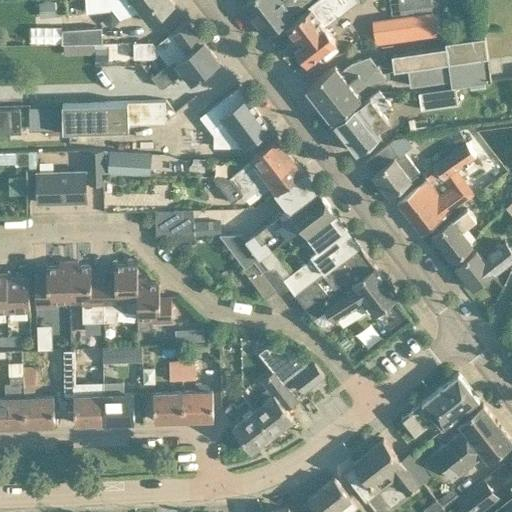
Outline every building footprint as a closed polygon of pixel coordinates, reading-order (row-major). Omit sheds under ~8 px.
[(150,22),(159,15),(175,2),(172,0),(85,0),(86,11),(109,8),(112,6),(121,18),(138,12),(140,9),(150,22)] [(248,0),(243,5),(266,34),(310,0),(248,0)] [(303,14),(287,26),(300,43),(296,46),(308,61),(324,49),(336,39),(326,25),(359,0),(358,0),(315,0),(309,5),(312,8),(303,14)] [(431,0),(389,0),(392,15),(433,9),(431,0)] [(373,22),(376,42),(436,33),(433,14),(373,22)] [(152,41),(133,41),(133,52),(134,56),(153,56),(160,51),(169,62),(174,58),(176,60),(203,39),(187,19),(174,29),(155,45),(152,41)] [(61,27),(62,42),(102,41),(101,25),(61,27)] [(449,60),(450,61),(489,56),(486,32),(447,38),(448,44),(392,52),(394,68),(449,60)] [(191,82),(219,59),(204,40),(177,61),(176,60),(174,58),(169,62),(151,76),(159,86),(163,87),(183,72),(191,82)] [(106,49),(95,49),(95,61),(106,61),(106,49)] [(307,87),(319,103),(360,72),(377,64),(369,54),(350,61),(340,69),(335,64),(307,87)] [(453,84),(492,78),(489,56),(450,61),(408,67),(411,84),(452,78),(453,84)] [(319,103),(333,120),(362,97),(356,91),(367,82),(386,75),(377,64),(360,72),(319,103)] [(244,146),(254,139),(270,127),(239,87),(215,106),(213,104),(181,128),(181,129),(173,133),(178,144),(194,145),(195,146),(226,122),(244,146)] [(422,108),(458,103),(456,87),(420,92),(422,108)] [(357,151),(373,139),(381,133),(378,129),(389,120),(382,111),(391,104),(379,88),(335,123),(357,151)] [(62,102),(62,104),(30,106),(31,127),(63,125),(63,130),(129,128),(129,122),(165,121),(176,112),(166,99),(132,100),(92,101),(62,102)] [(0,132),(21,132),(20,107),(0,108),(0,132)] [(459,131),(453,135),(459,144),(465,139),(459,131)] [(254,182),(291,154),(277,136),(251,157),(252,158),(229,176),(228,176),(229,177),(239,190),(251,181),(251,182),(253,181),(254,182)] [(364,161),(391,194),(421,171),(405,151),(412,145),(405,136),(394,138),(364,161)] [(460,143),(434,162),(435,163),(422,172),(426,178),(397,201),(422,232),(438,220),(474,192),(466,182),(456,168),(476,154),(465,139),(465,140),(460,143)] [(489,144),(476,153),(492,177),(506,168),(489,144)] [(108,171),(107,148),(89,149),(90,183),(104,182),(103,171),(108,171)] [(36,149),(15,150),(16,164),(28,163),(29,169),(37,168),(36,149)] [(152,152),(109,150),(108,172),(151,174),(152,152)] [(231,201),(242,194),(246,199),(257,190),(260,194),(272,185),(277,191),(304,171),(291,154),(254,182),(253,181),(251,182),(251,181),(239,190),(229,177),(213,176),(231,201)] [(37,172),(38,201),(86,200),(85,170),(37,172)] [(259,256),(271,247),(278,257),(284,253),(277,243),(293,231),(300,240),(336,213),(326,200),(310,179),(282,201),(287,207),(246,238),(245,239),(259,256)] [(452,259),(467,247),(473,242),(471,240),(475,236),(466,225),(476,217),(467,206),(432,234),(452,259)] [(194,209),(175,209),(155,210),(156,235),(176,234),(194,234),(194,222),(194,209)] [(295,292),(359,243),(336,213),(300,240),(312,256),(289,273),(278,257),(271,247),(259,256),(244,268),(249,275),(248,275),(265,297),(276,289),(279,293),(290,286),(295,292)] [(220,221),(194,222),(194,234),(220,234),(221,234),(220,221)] [(364,294),(385,277),(359,243),(295,292),(311,314),(333,299),(318,278),(324,274),(340,294),(356,283),(364,294)] [(511,257),(511,249),(507,243),(486,259),(477,248),(456,265),(474,288),(511,257)] [(103,303),(104,319),(117,319),(118,309),(137,311),(137,297),(137,277),(138,277),(137,258),(127,258),(127,263),(115,264),(115,278),(103,278),(103,303)] [(70,299),(69,260),(59,260),(59,265),(47,266),(47,274),(35,274),(36,306),(57,305),(57,299),(70,299)] [(103,303),(103,278),(91,278),(91,264),(78,265),(78,260),(69,260),(70,299),(83,299),(83,320),(104,319),(103,303)] [(7,272),(0,272),(0,311),(8,311),(7,277),(7,272)] [(29,277),(7,277),(8,311),(30,310),(29,297),(29,277)] [(152,321),(172,320),(172,295),(160,295),(159,282),(147,282),(147,277),(138,277),(137,277),(137,297),(137,311),(138,328),(152,328),(152,321)] [(333,299),(311,314),(313,318),(326,308),(334,319),(363,300),(373,313),(379,308),(384,314),(398,304),(393,297),(398,294),(385,277),(364,294),(356,283),(340,294),(333,299)] [(37,323),(38,347),(52,347),(51,323),(37,323)] [(0,326),(0,344),(9,344),(9,335),(8,326),(0,326)] [(204,339),(203,326),(186,327),(187,340),(204,339)] [(9,335),(9,344),(22,344),(22,335),(9,335)] [(122,346),(102,346),(103,361),(122,361),(122,346)] [(253,409),(272,433),(293,417),(285,407),(296,398),(283,381),(308,361),(287,348),(268,362),(274,370),(262,379),(267,386),(259,393),(265,400),(254,408),(253,409)] [(182,359),(183,377),(196,376),(195,358),(182,359)] [(168,359),(169,377),(183,377),(182,359),(168,359)] [(89,380),(94,380),(103,380),(102,361),(89,362),(89,380)] [(324,374),(315,362),(294,378),(303,390),(324,374)] [(23,373),(23,365),(22,365),(23,373),(10,374),(10,380),(4,380),(5,396),(0,395),(0,424),(24,423),(24,395),(23,382),(23,373)] [(36,365),(23,365),(23,373),(23,382),(34,382),(36,382),(36,365)] [(432,420),(441,432),(480,399),(459,372),(401,416),(415,434),(432,420)] [(213,389),(183,390),(184,418),(213,417),(213,389)] [(153,391),(153,399),(154,419),(184,418),(183,390),(153,391)] [(103,393),(104,421),(134,420),(133,392),(103,393)] [(74,394),(74,402),(75,422),(104,421),(103,393),(74,394)] [(55,422),(54,394),(24,395),(24,423),(55,422)] [(252,449),(272,433),(253,409),(244,398),(235,405),(233,402),(228,406),(225,408),(225,414),(252,449)] [(432,452),(442,465),(498,422),(483,403),(459,422),(464,428),(432,452)] [(488,460),(497,453),(511,440),(511,439),(498,422),(442,465),(452,478),(483,453),(488,460)] [(353,462),(365,477),(376,491),(394,477),(406,493),(432,473),(421,459),(413,449),(400,459),(384,438),(353,462)] [(432,452),(431,451),(421,459),(432,473),(442,465),(432,452)] [(511,511),(511,473),(504,480),(511,490),(511,496),(492,511),(511,511)] [(348,511),(357,505),(334,477),(308,497),(320,511),(348,511)] [(462,500),(459,503),(466,511),(469,511),(494,491),(485,480),(462,500)] [(444,508),(460,496),(451,485),(436,497),(444,508)] [(425,511),(439,511),(444,509),(435,498),(422,508),(425,511)]
